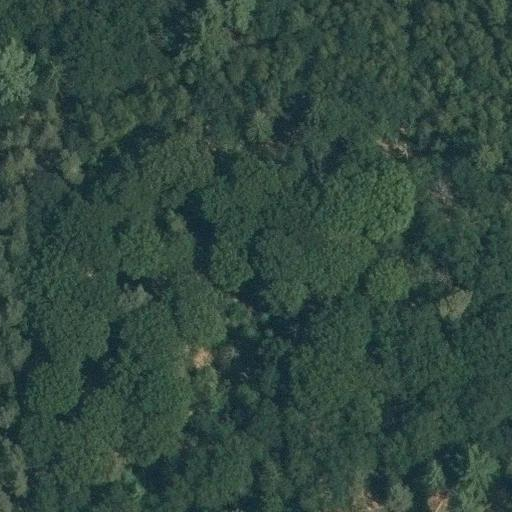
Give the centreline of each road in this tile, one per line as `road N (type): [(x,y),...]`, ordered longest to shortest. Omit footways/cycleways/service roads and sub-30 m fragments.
road 1 (track): [(77,135),(64,160),(47,511)]
road 2 (track): [(292,511),(511,453)]
